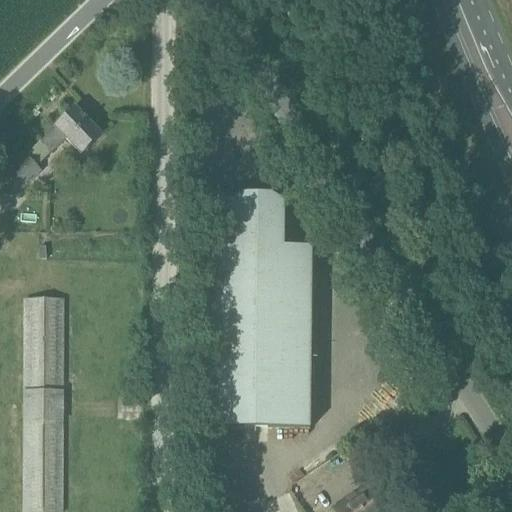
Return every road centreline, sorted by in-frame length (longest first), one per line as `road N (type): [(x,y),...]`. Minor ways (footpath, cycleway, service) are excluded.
road 1 (unclassified): [(511,463),(208,0)]
road 2 (unclassified): [(158,511),(161,0)]
road 3 (primary): [(441,0),(511,168)]
road 4 (unclassified): [(0,98),(101,0)]
